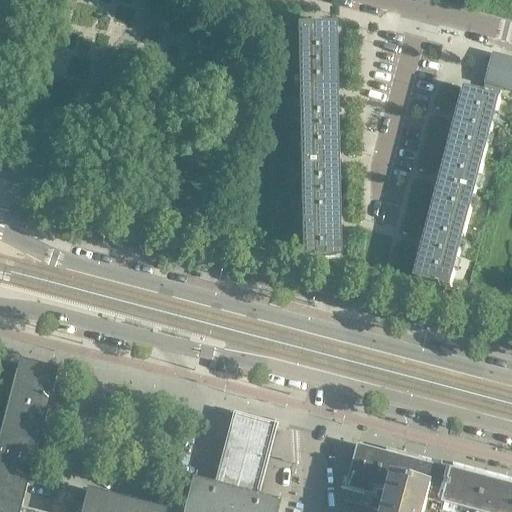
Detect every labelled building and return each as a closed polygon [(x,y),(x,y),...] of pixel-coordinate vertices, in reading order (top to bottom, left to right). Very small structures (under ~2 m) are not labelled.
[(334,64),(334,43),(333,26),(296,27),(297,65),(334,64)] [(511,91),(511,61),(493,56),(485,85),(483,95),(498,99),(501,89),(511,91)] [(335,129),(334,64),(297,65),(298,130),(335,129)] [(498,99),(483,95),(464,91),(448,154),(484,163),(500,100),(498,99)] [(336,194),(335,129),(298,130),(300,195),(336,194)] [(467,226),(484,163),(448,154),(431,217),(467,226)] [(338,259),(336,194),(300,195),(301,260),(338,259)] [(451,289),(467,226),(431,217),(415,280),(451,289)] [(0,511),(165,511),(85,491),(79,511),(25,511),(19,510),(55,375),(17,364),(0,428),(0,511)] [(275,426),(231,415),(212,485),(256,497),(275,426)] [(374,497),(385,454),(383,453),(382,456),(362,450),(362,448),(358,447),(357,451),(360,451),(354,471),(352,470),(347,490),(374,497)] [(443,506),(452,471),(451,471),(450,473),(419,465),(420,463),(417,462),(416,465),(386,457),(387,454),(385,454),(374,497),(371,509),(382,511),(386,511),(396,478),(431,487),(427,502),(443,506)] [(511,511),(511,487),(452,471),(443,506),(441,511),(511,511)] [(441,511),(443,506),(427,502),(431,487),(396,478),(386,511),(441,511)] [(274,511),(277,503),(192,481),(183,511),(274,511)]
